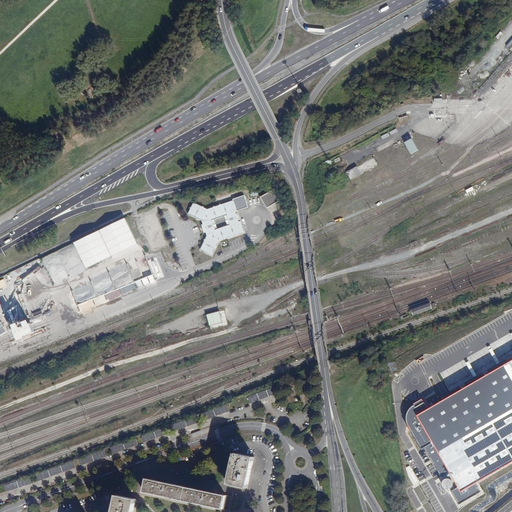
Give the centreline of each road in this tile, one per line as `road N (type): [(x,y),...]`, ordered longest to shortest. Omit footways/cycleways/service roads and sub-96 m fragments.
road 1 (tertiary): [(0,511),(240,425),(279,432),(292,453)]
road 2 (primary): [(242,87),(0,227)]
road 3 (primary): [(166,148),(384,29)]
road 4 (tertiary): [(328,395),(294,173)]
road 5 (primary): [(0,244),(166,148)]
road 6 (primary): [(0,248),(95,205),(172,189)]
road 7 (unclassified): [(266,511),(270,459),(258,442),(163,474)]
road 8 (primary): [(291,166),(303,112),(324,79),(384,29)]
road 9 (tertiary): [(281,144),(228,38),(221,0)]
road 10 (primary): [(366,21),(242,87)]
road 11 (tertiary): [(374,511),(328,395)]
